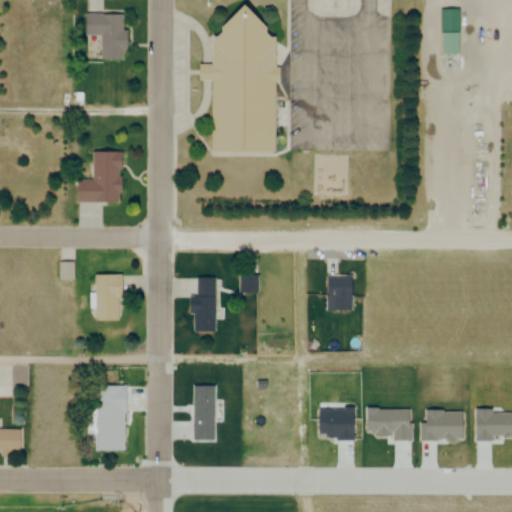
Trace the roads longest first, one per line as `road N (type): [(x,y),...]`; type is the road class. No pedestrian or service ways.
road 1 (residential): [(511,480),(0,481)]
road 2 (residential): [(0,237),(511,238)]
road 3 (residential): [(163,0),(162,511)]
